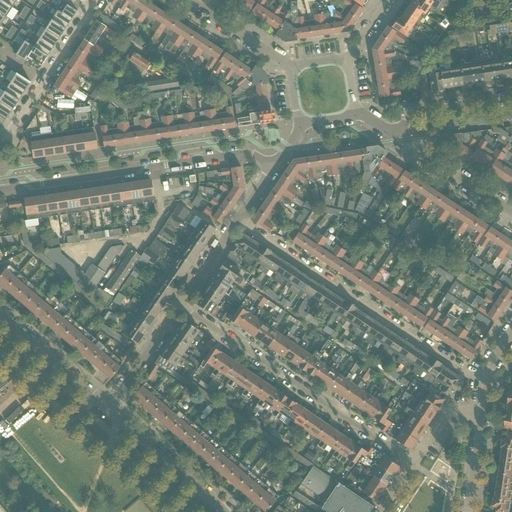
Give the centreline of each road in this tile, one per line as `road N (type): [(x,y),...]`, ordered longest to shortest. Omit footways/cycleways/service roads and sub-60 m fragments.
road 1 (residential): [(237,220),(486,385)]
road 2 (residential): [(413,465),(179,306)]
road 3 (residential): [(0,190),(243,153),(271,169)]
road 4 (residential): [(0,149),(97,0)]
road 5 (tertiary): [(226,511),(108,408)]
road 6 (tertiary): [(108,408),(0,317)]
road 7 (residential): [(511,213),(394,136)]
road 8 (residential): [(394,136),(415,112),(511,98)]
road 9 (residential): [(292,70),(186,0)]
road 10 (residential): [(108,408),(179,306)]
